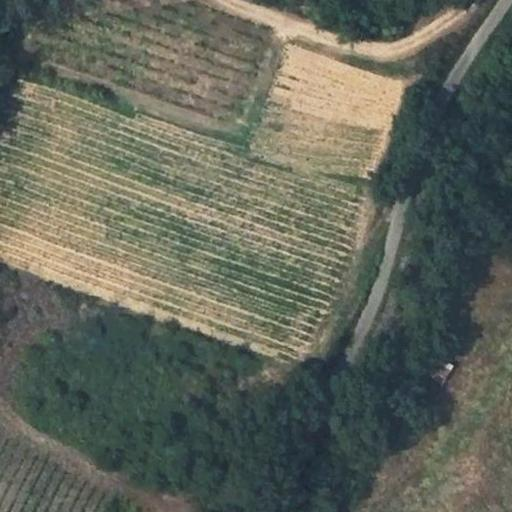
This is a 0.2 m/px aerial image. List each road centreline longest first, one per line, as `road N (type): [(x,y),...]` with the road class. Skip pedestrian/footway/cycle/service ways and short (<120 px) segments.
road 1 (unclassified): [(511,0),(441,110),(340,377),(266,511)]
road 2 (track): [(229,0),(299,23),(397,35),(473,0)]
